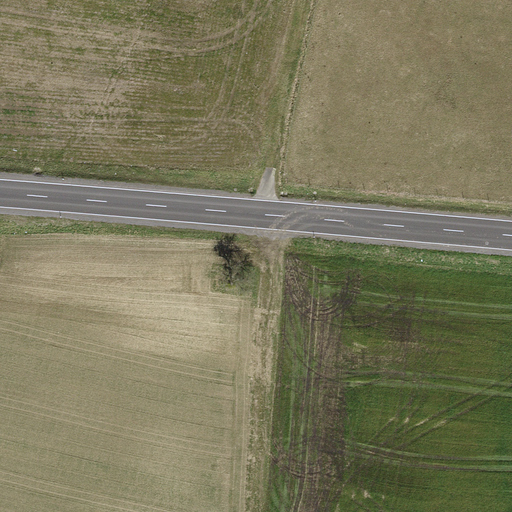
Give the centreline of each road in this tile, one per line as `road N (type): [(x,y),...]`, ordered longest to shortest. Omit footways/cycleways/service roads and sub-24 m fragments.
road 1 (secondary): [(0,192),(511,235)]
road 2 (track): [(305,0),(256,237),(91,243),(0,263)]
